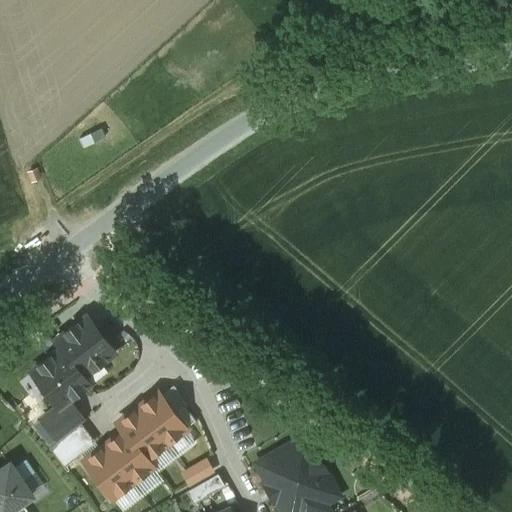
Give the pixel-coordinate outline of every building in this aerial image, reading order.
[(61,348),(83,376),(114,352),(87,316),(55,340),(61,348)] [(69,400),(89,384),(83,376),(61,348),(31,371),(57,405),(59,407),(69,400)] [(189,403),(174,384),(160,395),(185,428),(195,420),(184,407),(189,403)] [(158,392),(137,408),(165,444),(185,429),(186,428),(185,428),(160,395),(158,392)] [(41,418),(58,440),(61,438),(81,423),(84,420),(69,400),(59,407),(57,405),(41,418)] [(137,408),(118,423),(123,430),(146,459),(165,444),(137,408)] [(86,459),(100,448),(81,423),(61,438),(68,448),(76,457),(81,453),(86,459)] [(185,429),(165,444),(177,458),(196,443),(185,429)] [(123,430),(104,445),(132,481),(152,466),(123,430)] [(49,447),(56,457),(68,448),(61,438),(58,440),(49,447)] [(293,511),(330,511),(325,503),(339,495),(326,471),(310,480),(298,460),(308,455),(291,443),(255,463),(266,482),(269,487),(275,484),(280,494),(279,495),(286,509),(291,506),(293,511)] [(165,444),(146,459),(157,473),(177,458),(165,444)] [(86,459),(84,460),(112,497),(132,481),(104,445),(100,448),(86,459)] [(63,467),(76,457),(68,448),(56,457),(63,467)] [(298,460),(310,480),(326,471),(308,455),(298,460)] [(207,456),(180,471),(189,486),(215,472),(207,456)] [(0,511),(7,511),(22,503),(32,496),(22,481),(35,472),(26,458),(13,467),(10,463),(0,469),(0,511)] [(152,466),(132,481),(143,496),(163,481),(157,473),(152,466)] [(218,473),(186,491),(193,503),(225,486),(218,473)] [(132,481),(112,497),(124,511),(143,496),(132,481)] [(280,494),(275,484),(269,487),(266,482),(262,485),(273,504),(275,503),(280,511),(293,511),(291,506),(286,509),(279,495),(280,494)] [(28,511),(22,503),(7,511),(28,511)]
